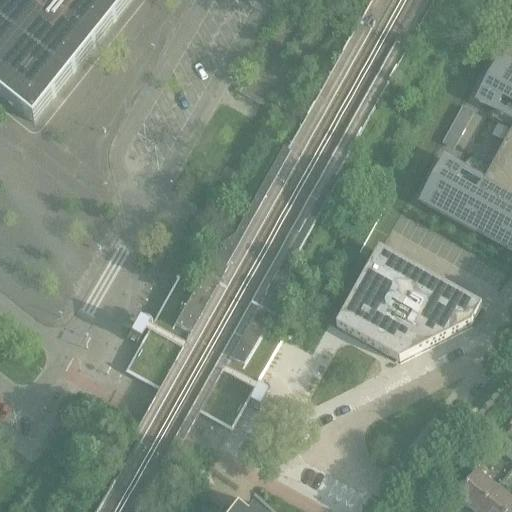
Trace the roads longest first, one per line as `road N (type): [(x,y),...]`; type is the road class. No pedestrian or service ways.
road 1 (residential): [(62,352),(270,0)]
road 2 (residential): [(497,348),(338,431),(335,452),(380,492)]
road 3 (residential): [(380,492),(497,348)]
